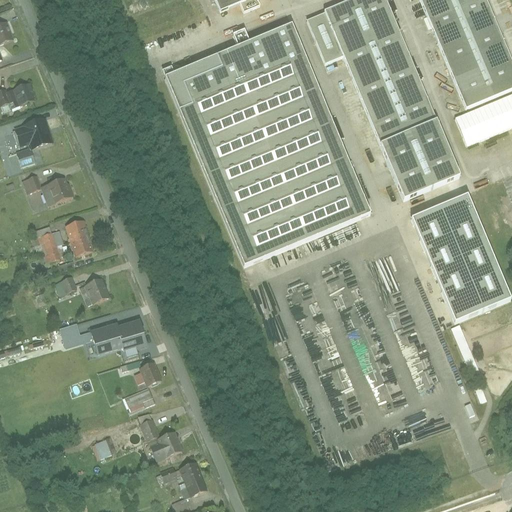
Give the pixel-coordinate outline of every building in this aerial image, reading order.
[(215,0),(222,15),(256,0),(215,0)] [(460,177),(384,0),(362,0),(309,22),(327,65),(344,58),(404,201),(460,177)] [(511,90),(511,63),(485,0),(420,0),(465,110),(511,90)] [(9,24),(0,27),(0,48),(18,42),(9,24)] [(291,29),(166,80),(246,270),(370,218),(291,29)] [(171,69),(162,73),(164,78),(173,75),(171,69)] [(37,102),(31,85),(16,91),(22,106),(37,102)] [(511,130),(511,96),(455,120),(466,149),(511,130)] [(35,151),(57,144),(48,119),(16,131),(23,148),(17,149),(21,162),(36,157),(35,151)] [(37,177),(22,183),(27,196),(42,191),(37,177)] [(77,199),(68,179),(52,185),(60,205),(77,199)] [(507,304),(463,201),(407,225),(451,328),(507,304)] [(87,222),(68,228),(73,244),(93,238),(87,222)] [(36,254),(43,252),(46,265),(60,262),(56,248),(63,246),(60,233),(51,235),(50,229),(31,234),(36,254)] [(96,253),(93,238),(73,244),(77,259),(96,253)] [(61,274),(75,269),(73,263),(58,268),(61,274)] [(55,285),(59,298),(77,292),(73,279),(55,285)] [(105,280),(88,288),(96,307),(114,300),(105,280)] [(156,349),(154,344),(148,326),(127,334),(127,331),(101,339),(106,360),(131,352),(131,356),(156,349)] [(157,364),(142,370),(150,389),(166,382),(157,364)] [(122,401),(130,417),(155,405),(148,389),(122,401)] [(186,454),(178,433),(160,442),(161,444),(153,448),(159,464),(186,454)] [(98,462),(112,456),(106,441),(92,447),(98,462)] [(199,465),(182,471),(193,499),(211,493),(199,465)] [(157,475),(160,486),(177,481),(174,470),(157,475)] [(173,511),(189,511),(185,501),(171,506),(173,511)]
